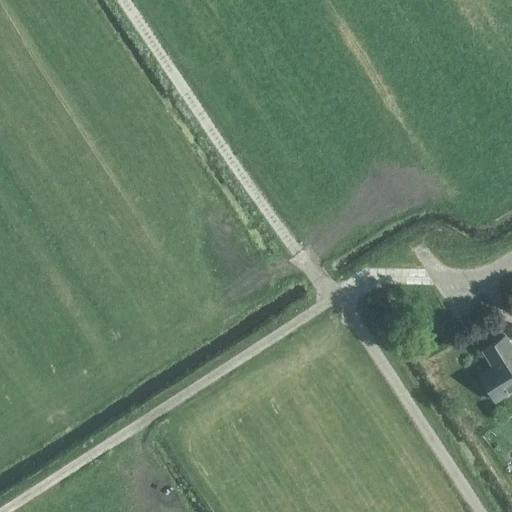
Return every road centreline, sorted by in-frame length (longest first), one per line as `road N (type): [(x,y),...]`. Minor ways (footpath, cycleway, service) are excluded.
road 1 (track): [(482,511),(339,297),(294,252),(122,0)]
road 2 (track): [(339,297),(372,280),(469,283)]
